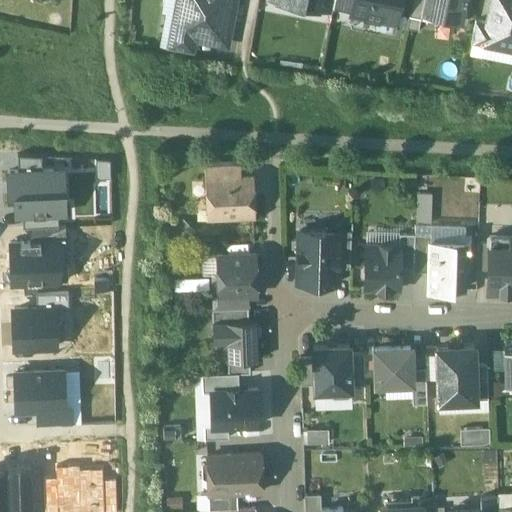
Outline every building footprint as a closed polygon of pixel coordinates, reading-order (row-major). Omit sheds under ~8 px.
[(227,18),(230,0),(178,0),(171,49),(192,52),(195,40),(228,45),(232,18),(227,18)] [(277,0),(278,2),(319,10),(320,0),(277,0)] [(332,13),(334,0),(320,0),(319,10),(332,13)] [(353,0),(334,0),(333,7),(351,11),(353,0)] [(353,0),(351,11),(351,12),(365,15),(365,17),(381,20),(381,18),(396,21),(398,8),(400,0),(353,0)] [(400,0),(398,8),(410,10),(412,0),(400,0)] [(412,0),(410,10),(407,28),(418,30),(422,14),(424,0),(412,0)] [(467,0),(424,0),(422,14),(463,22),(467,0)] [(511,0),(491,0),(487,22),(488,22),(484,43),(511,49),(511,0)] [(487,22),(476,20),(471,43),(483,46),(484,43),(488,22),(487,22)] [(39,155),(17,154),(18,167),(39,166),(39,155)] [(238,162),(207,163),(208,177),(238,176),(238,162)] [(18,167),(12,167),(14,214),(22,214),(57,212),(66,212),(64,165),(39,166),(18,167)] [(238,176),(208,177),(209,215),(253,213),(251,176),(238,176)] [(416,190),(416,214),(431,215),(431,190),(416,190)] [(57,212),(22,214),(23,227),(29,227),(58,226),(57,212)] [(58,226),(29,227),(30,241),(67,240),(67,226),(58,226)] [(339,230),(299,229),(298,281),(337,283),(338,267),(339,230)] [(351,231),(339,230),(338,267),(350,267),(351,231)] [(414,233),(399,232),(399,244),(400,245),(399,266),(413,267),(414,233)] [(431,234),(414,233),(413,267),(413,270),(429,270),(430,241),(431,234)] [(511,236),(490,235),(489,242),(488,270),(488,291),(511,292),(511,236)] [(67,240),(30,241),(11,242),(12,281),(24,281),(24,293),(37,293),(36,281),(68,280),(67,240)] [(430,241),(429,270),(428,289),(452,290),(452,287),(463,288),(464,242),(430,241)] [(489,242),(477,242),(476,270),(488,270),(489,242)] [(399,244),(366,244),(365,287),(399,288),(399,266),(400,245),(399,244)] [(254,253),(218,254),(220,294),(247,293),(255,293),(254,253)] [(68,292),(36,293),(36,307),(57,306),(68,306),(68,292)] [(247,293),(220,294),(220,308),(248,307),(247,293)] [(57,306),(36,307),(17,307),(18,323),(12,323),(13,348),(58,347),(57,306)] [(220,308),(212,308),(212,320),(248,319),(248,307),(220,308)] [(248,319),(212,320),(213,341),(227,340),(228,360),(250,359),(258,359),(256,319),(248,319)] [(349,344),(313,345),(314,355),(315,382),(315,389),(330,388),(330,393),(334,396),(348,396),(351,392),(351,384),(350,352),(349,344)] [(474,345),(437,346),(437,354),(438,386),(438,392),(449,391),(450,399),(476,398),(475,363),(474,345)] [(410,346),(375,347),(377,382),(411,381),(410,346)] [(363,351),(350,352),(351,384),(364,383),(363,351)] [(437,354),(426,354),(427,386),(438,386),(437,354)] [(314,355),(300,355),(301,383),(315,382),(314,355)] [(250,359),(228,360),(228,372),(238,372),(250,371),(250,359)] [(487,362),(475,363),(476,398),(488,398),(487,362)] [(15,372),(17,410),(37,410),(65,409),(65,407),(64,370),(15,372)] [(228,372),(202,373),(203,390),(211,390),(211,389),(239,388),(238,372),(228,372)] [(239,388),(211,389),(211,390),(212,423),(212,425),(228,424),(260,423),(259,387),(239,388)] [(450,399),(439,400),(439,412),(488,410),(488,398),(476,398),(450,399)] [(37,410),(38,425),(73,424),(73,407),(65,407),(65,409),(37,410)] [(228,424),(212,425),(212,423),(204,424),(204,437),(228,436),(228,424)] [(306,439),(328,440),(328,426),(306,425),(306,439)] [(482,427),(460,428),(461,444),(483,443),(482,427)] [(261,452),(207,454),(208,492),(237,491),(262,490),(261,452)] [(45,510),(81,509),(80,465),(80,461),(55,462),(56,475),(44,476),(45,510)] [(81,509),(81,511),(117,511),(117,476),(104,476),(104,465),(80,465),(81,509)] [(7,466),(7,471),(8,511),(30,511),(30,476),(29,466),(7,466)] [(0,511),(8,511),(7,471),(0,470),(0,511)] [(30,476),(30,511),(45,511),(44,476),(30,476)] [(237,491),(208,492),(209,508),(219,507),(238,507),(237,491)] [(320,492),(304,492),(305,511),(321,511),(321,507),(320,492)] [(498,494),(481,495),(481,508),(482,508),(482,511),(498,511),(498,505),(498,494)] [(433,511),(433,496),(418,496),(418,504),(420,504),(419,511),(433,511)]
